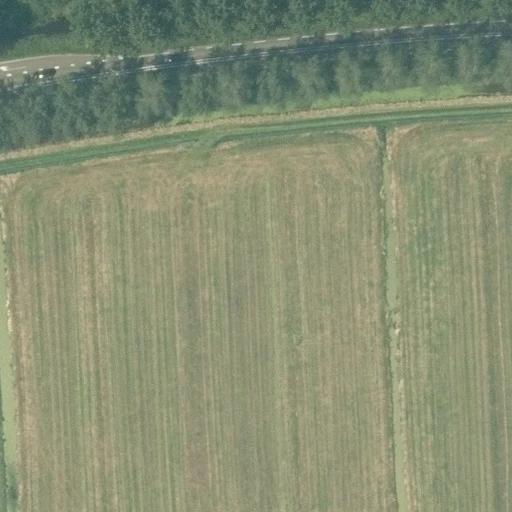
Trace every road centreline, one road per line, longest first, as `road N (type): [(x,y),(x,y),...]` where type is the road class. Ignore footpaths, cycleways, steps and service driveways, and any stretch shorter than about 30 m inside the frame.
road 1 (track): [(0,160),(279,121),(511,106)]
road 2 (primary): [(511,35),(310,48),(6,91)]
road 3 (track): [(494,107),(507,414)]
